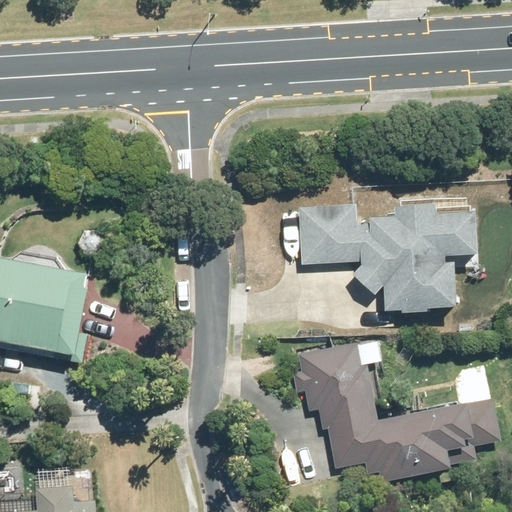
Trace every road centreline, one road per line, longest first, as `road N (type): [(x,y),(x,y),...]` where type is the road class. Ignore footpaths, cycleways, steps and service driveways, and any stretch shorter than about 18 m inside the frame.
road 1 (residential): [(215,511),(197,414),(206,379),(209,267),(192,182),(186,67)]
road 2 (secondary): [(511,47),(186,67)]
road 3 (secondary): [(186,67),(0,78)]
